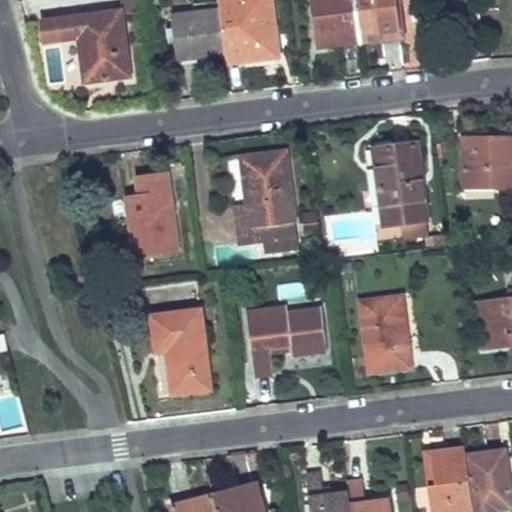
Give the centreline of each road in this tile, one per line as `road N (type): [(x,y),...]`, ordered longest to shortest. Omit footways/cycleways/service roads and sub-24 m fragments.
road 1 (residential): [(511,398),(0,463)]
road 2 (residential): [(31,141),(511,82)]
road 3 (residential): [(0,24),(31,141)]
